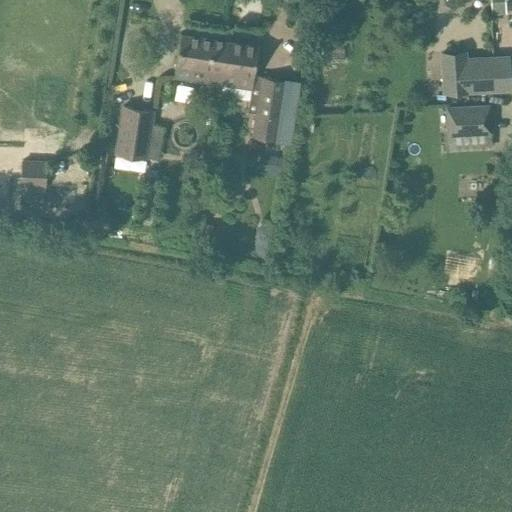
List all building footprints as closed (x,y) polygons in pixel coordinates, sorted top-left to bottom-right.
[(175,76),(222,83),(224,70),(228,41),(181,34),(177,63),(175,76)] [(224,70),(222,83),(252,88),(248,112),(255,113),(252,137),(278,140),(286,79),(254,75),(258,46),(228,41),(224,70)] [(468,91),(466,59),(466,51),(442,52),(444,92),(468,91)] [(495,90),(511,89),(509,56),(495,57),(495,89),(495,90)] [(495,90),(495,89),(495,57),(466,59),(468,91),(495,90)] [(492,133),(491,104),(446,106),(448,135),(492,133)] [(153,110),(123,106),(116,153),(146,157),(153,110)] [(283,156),(267,154),(264,172),(280,175),(283,156)] [(21,184),(45,186),(46,168),(24,166),(22,166),(21,184)] [(221,242),(223,227),(202,224),(200,239),(221,242)]
